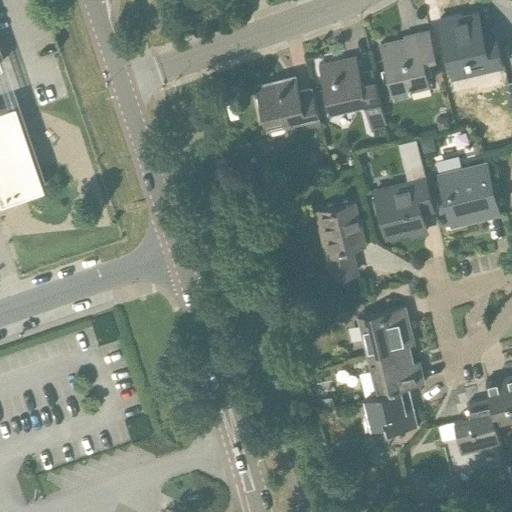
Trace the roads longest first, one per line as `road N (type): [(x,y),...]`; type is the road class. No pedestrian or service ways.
road 1 (unclassified): [(260,511),(176,254)]
road 2 (residential): [(511,304),(468,354),(447,347),(441,297),(497,278)]
road 3 (unclassified): [(0,314),(176,254)]
road 4 (unclassified): [(176,254),(120,83)]
road 5 (residential): [(191,59),(352,0)]
